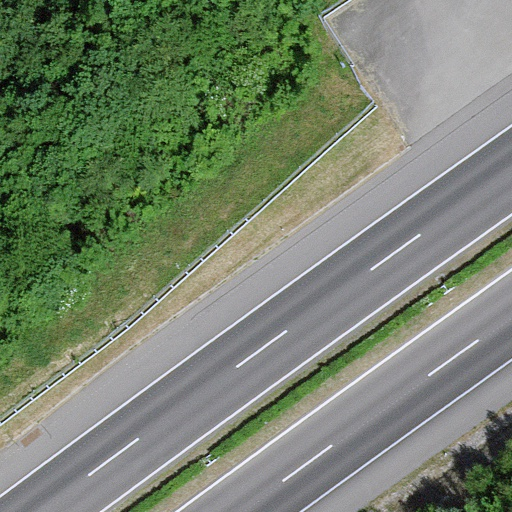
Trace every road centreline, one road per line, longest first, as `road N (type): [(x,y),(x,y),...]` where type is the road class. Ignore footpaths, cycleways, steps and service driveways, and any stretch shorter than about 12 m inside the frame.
road 1 (motorway): [(511,169),(39,511)]
road 2 (motorway): [(240,511),(511,316)]
